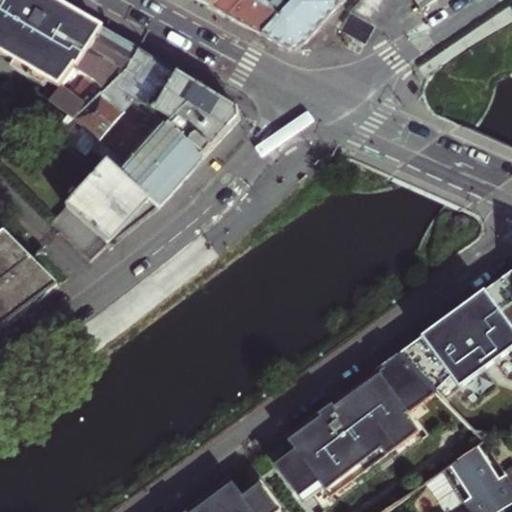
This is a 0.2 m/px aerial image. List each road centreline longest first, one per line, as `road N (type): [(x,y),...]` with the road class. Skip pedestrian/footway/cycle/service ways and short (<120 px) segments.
road 1 (residential): [(146,511),(511,245)]
road 2 (tertiary): [(317,104),(171,241),(0,374)]
road 3 (primary): [(122,0),(317,104)]
road 4 (primary): [(317,104),(511,190)]
road 5 (tertiary): [(317,104),(485,0)]
